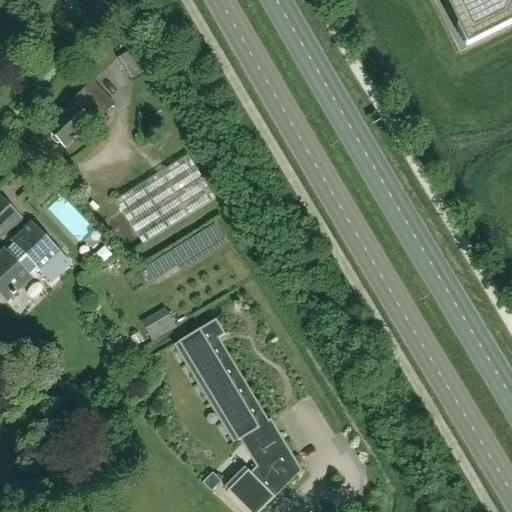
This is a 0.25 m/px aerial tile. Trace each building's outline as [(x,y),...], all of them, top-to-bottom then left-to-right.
[(511,0),(441,0),(463,43),(511,18),(511,0)] [(151,69),(138,47),(119,58),(132,81),(151,69)] [(117,63),(104,69),(113,89),(126,83),(117,63)] [(96,122),(114,105),(92,83),(75,99),(77,101),(74,104),(74,103),(50,126),(54,131),(53,136),(58,142),(64,141),(68,146),(92,123),(92,122),(94,120),(96,122)] [(214,200),(187,156),(115,201),(142,244),(214,200)] [(0,238),(21,219),(0,195),(0,238)] [(71,263),(32,223),(12,242),(14,245),(7,252),(5,249),(0,253),(0,294),(7,302),(32,278),(30,275),(37,268),(50,283),(71,263)] [(247,471),(227,492),(246,511),(261,511),(276,497),(271,492),(298,466),(271,420),(268,421),(265,417),(218,339),(225,335),(216,320),(178,343),(237,442),(238,442),(240,441),(246,452),(256,468),(250,473),(248,471),(247,471)] [(80,420),(78,421),(92,436),(95,433),(110,419),(96,405),(80,420)] [(221,483),(212,474),(202,484),(211,493),(221,483)]
